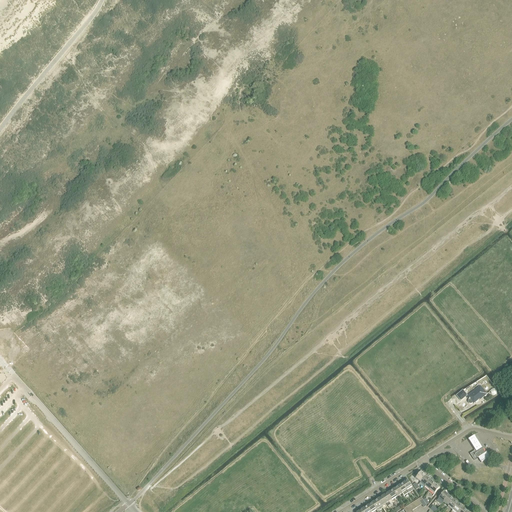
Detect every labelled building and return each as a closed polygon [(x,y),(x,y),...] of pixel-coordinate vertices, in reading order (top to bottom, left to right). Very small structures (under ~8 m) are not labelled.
[(480,387),(467,397),(469,400),(468,401),(468,402),(468,403),(469,404),(470,404),(471,404),(472,404),(473,403),(473,404),(479,399),(479,400),(486,394),(480,387)] [(462,391),(456,396),(460,401),(467,396),(462,391)] [(474,435),(468,439),(476,451),(482,448),(474,435)] [(474,460),(477,458),(477,459),(478,458),(481,463),(489,457),(486,453),(485,454),(482,450),(476,453),(475,451),(470,454),(474,460)] [(420,472),(415,478),(420,482),(425,476),(420,472)] [(425,476),(420,482),(425,486),(430,480),(425,476)] [(407,480),(402,484),(408,493),(413,490),(407,480)] [(425,486),(429,490),(435,484),(430,480),(425,486)] [(403,496),(408,493),(402,484),(397,487),(401,494),(403,496)] [(439,488),(435,484),(429,490),(434,494),(439,488)] [(397,487),(392,490),(396,497),(401,494),(397,487)] [(392,490),(387,494),(391,501),(396,497),(392,490)] [(441,505),(443,502),(449,496),(444,492),(438,498),(436,501),(441,505)] [(389,502),(391,501),(387,494),(382,497),(386,504),(388,506),(390,505),(389,502)] [(443,502),(448,506),(453,500),(449,496),(443,502)] [(382,497),(377,500),(381,507),(386,504),(382,497)] [(377,500),(372,503),(376,510),(381,507),(377,500)] [(448,506),(453,510),(458,504),(453,500),(448,506)] [(372,503),(367,507),(370,511),(372,511),(376,510),(372,503)]
